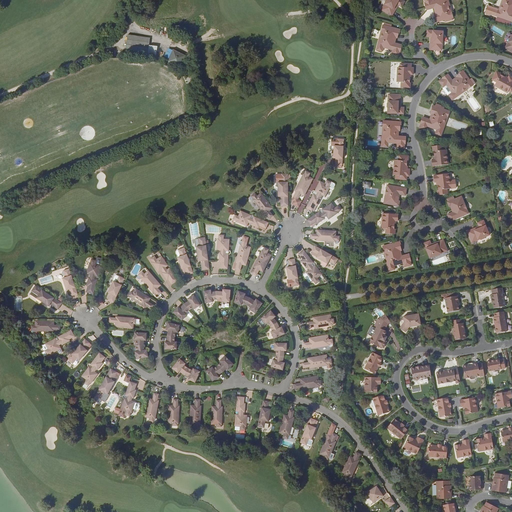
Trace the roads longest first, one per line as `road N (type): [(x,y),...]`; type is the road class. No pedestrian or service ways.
road 1 (unclassified): [(481,347),(407,353),(391,373),(396,398),(412,419),(446,432),(511,417)]
road 2 (residential): [(511,62),(476,54),(451,60),(419,85),(409,126),(424,218)]
road 3 (residential): [(162,383),(155,338),(167,304),(203,281),(259,290)]
road 4 (residential): [(281,394),(351,432),(407,511)]
road 5 (residential): [(162,383),(254,385),(281,394)]
